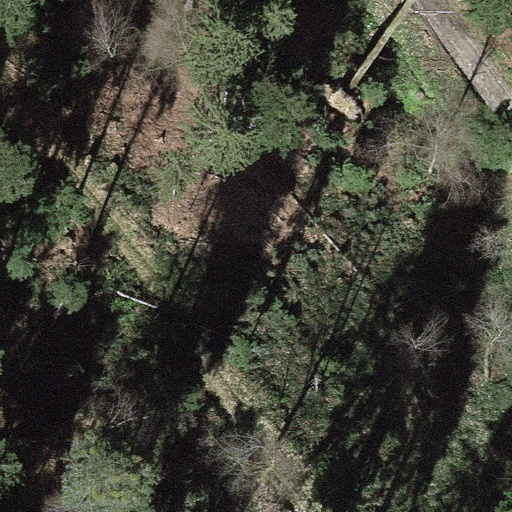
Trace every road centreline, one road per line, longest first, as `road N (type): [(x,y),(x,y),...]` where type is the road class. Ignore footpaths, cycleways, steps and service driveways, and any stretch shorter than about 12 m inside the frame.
road 1 (track): [(0,99),(51,141),(114,220),(308,511)]
road 2 (track): [(511,148),(421,0)]
